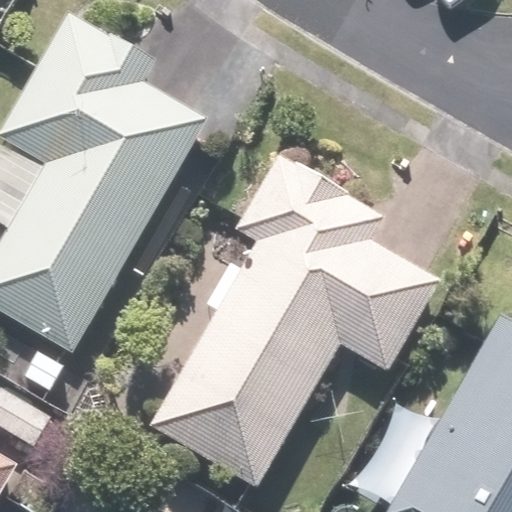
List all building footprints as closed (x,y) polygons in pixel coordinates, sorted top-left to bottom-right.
[(0,225),(10,232),(0,249),(0,319),(69,362),(212,128),(120,72),(128,60),(68,24),(0,135),(0,225)] [(381,222),(274,158),(225,239),(243,249),(205,312),(216,318),(146,434),(252,497),(337,355),(381,381),(441,282),(370,240),(381,222)] [(511,511),(511,339),(493,329),(437,428),(411,414),(358,510),(362,511),(511,511)] [(53,424),(0,395),(0,444),(32,462),(53,424)] [(0,501),(18,472),(0,461),(0,501)]
